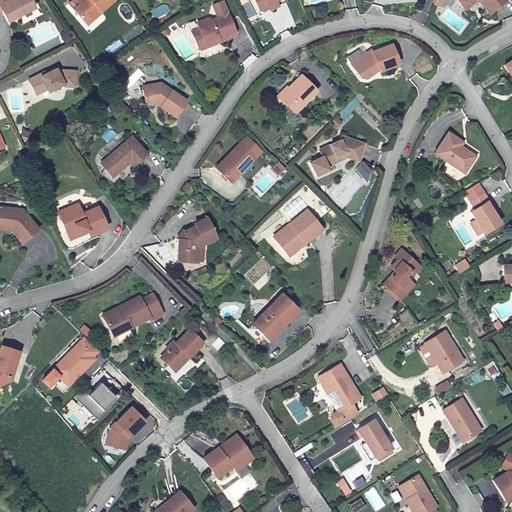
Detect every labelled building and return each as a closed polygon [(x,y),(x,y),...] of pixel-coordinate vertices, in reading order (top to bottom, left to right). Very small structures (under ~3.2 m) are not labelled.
[(0,0),(0,12),(5,21),(32,8),(27,0),(0,0)] [(76,0),(70,6),(73,10),(84,0),(76,0)] [(84,0),(73,10),(87,25),(115,0),(114,0),(84,0)] [(201,35),(192,38),(197,49),(202,50),(233,37),(236,30),(222,0),(220,0),(212,3),(218,17),(220,22),(214,24),(212,20),(209,18),(196,24),(198,29),(201,35)] [(267,5),(276,0),(255,0),(261,11),(269,7),(267,5)] [(289,1),(288,0),(276,0),(267,5),(269,7),(270,10),(289,1)] [(503,0),(455,0),(461,8),(472,0),(481,0),(490,12),(505,2),(503,0)] [(472,0),(461,8),(463,10),(474,2),(480,3),(488,14),(490,12),(481,0),(472,0)] [(190,32),(192,38),(201,35),(198,29),(190,32)] [(65,33),(59,37),(62,43),(69,39),(65,33)] [(371,51),(351,65),(361,79),(366,80),(373,77),(374,71),(378,69),(380,73),(400,64),(392,46),(372,54),(371,51)] [(45,93),(60,85),(61,87),(71,88),(72,71),(55,70),(54,68),(37,77),(36,75),(25,80),(33,95),(43,90),(45,93)] [(303,75),(280,98),(296,113),(319,90),(303,75)] [(157,104),(174,116),(186,100),(161,82),(143,86),(145,102),(150,105),(157,104)] [(26,135),(19,132),(17,138),(23,141),(26,135)] [(464,142),(454,136),(448,133),(434,154),(465,174),(474,159),(465,153),(461,153),(458,151),(459,150),(461,147),(464,142)] [(242,168),(261,149),(246,134),(214,166),(227,178),(240,166),(242,168)] [(323,157),(310,163),(315,176),(326,171),(328,166),(337,163),(337,160),(348,157),(359,161),(366,144),(344,136),(340,142),(320,150),(323,157)] [(102,161),(114,175),(125,166),(124,164),(127,162),(132,167),(145,156),(129,138),(116,149),(102,161)] [(465,153),(474,159),(476,156),(461,147),(459,150),(458,151),(461,153),(465,153)] [(111,179),(114,175),(102,161),(98,164),(111,179)] [(279,161),(274,166),(280,173),(285,167),(279,161)] [(363,180),(368,167),(364,162),(356,170),(363,180)] [(244,170),(242,168),(240,166),(227,178),(229,181),(231,183),(244,170)] [(363,180),(367,184),(372,172),(368,167),(363,180)] [(462,192),(472,208),(468,211),(482,233),(486,230),(499,222),(496,218),(490,208),(492,207),(476,183),(462,192)] [(55,214),(65,237),(75,233),(76,234),(84,230),(86,233),(88,238),(91,236),(106,229),(96,208),(81,215),(76,205),(55,214)] [(0,208),(0,224),(5,225),(10,231),(8,232),(19,246),(36,232),(20,212),(0,208)] [(301,237),(305,242),(322,229),(307,208),(272,236),(283,252),(288,251),(295,246),(293,243),(301,237)] [(178,237),(177,241),(175,259),(196,261),(197,246),(203,243),(217,237),(206,215),(193,221),(194,223),(184,228),(186,233),(182,237),(178,237)] [(5,225),(0,224),(0,231),(8,232),(10,231),(5,225)] [(75,233),(65,237),(67,242),(86,233),(84,230),(76,234),(75,233)] [(287,256),(305,242),(301,237),(293,243),(295,246),(288,251),(283,252),(285,254),(287,256)] [(403,277),(415,265),(400,250),(399,251),(391,259),(394,262),(387,269),(392,274),(382,285),(392,296),(397,300),(411,285),(407,280),(403,277)] [(453,267),(457,273),(468,267),(463,260),(453,267)] [(511,263),(500,263),(500,277),(501,280),(510,280),(511,282),(511,263)] [(418,268),(415,265),(403,277),(407,280),(418,268)] [(120,309),(102,319),(111,336),(149,317),(150,319),(162,313),(152,293),(140,299),(139,296),(118,306),(120,309)] [(282,294),(254,323),(269,339),(298,310),(282,294)] [(118,306),(101,315),(102,319),(120,309),(118,306)] [(178,367),(184,361),(181,358),(186,352),(189,356),(203,342),(189,327),(175,341),(174,340),(166,347),(168,348),(160,356),(167,364),(171,360),(175,364),(178,367)] [(463,361),(445,331),(424,344),(442,374),(463,361)] [(91,356),(97,350),(83,337),(51,370),(65,384),(78,371),(79,373),(93,359),(91,356)] [(19,353),(2,348),(0,352),(0,386),(10,382),(19,353)] [(181,358),(184,361),(189,356),(186,352),(181,358)] [(174,371),(178,367),(175,364),(171,360),(167,364),(171,368),(174,371)] [(316,378),(337,411),(332,415),(330,422),(334,428),(356,415),(349,404),(358,398),(345,378),(344,379),(336,366),(316,378)] [(79,373),(78,371),(65,384),(67,386),(79,373)] [(446,381),(437,386),(440,392),(449,387),(446,381)] [(101,410),(107,404),(114,397),(99,382),(90,391),(84,385),(72,397),(92,416),(100,408),(101,410)] [(382,389),(373,394),(378,401),(387,396),(382,389)] [(481,431),(461,397),(442,409),(441,409),(446,417),(447,416),(457,432),(456,433),(461,442),(481,431)] [(100,408),(92,416),(96,420),(109,407),(107,404),(101,410),(100,408)] [(105,444),(124,449),(127,439),(144,421),(130,407),(109,428),(105,444)] [(355,430),(363,444),(372,457),(388,447),(371,420),(355,430)] [(223,453),(242,440),(238,435),(219,448),(223,453)] [(233,468),(252,456),(242,440),(223,453),(219,448),(204,458),(218,478),(233,468)] [(372,457),(363,444),(358,447),(366,461),(372,457)] [(506,471),(511,458),(511,456),(505,453),(498,467),(506,471)] [(255,459),(252,456),(233,468),(236,472),(255,459)] [(511,458),(506,471),(490,480),(502,499),(503,501),(511,495),(511,458)] [(408,503),(403,506),(406,511),(433,511),(436,511),(424,493),(416,480),(400,490),(408,503)] [(395,493),(403,506),(408,503),(400,490),(396,492),(396,493),(395,493)] [(169,503),(158,511),(188,511),(194,508),(179,491),(168,500),(169,503)]
